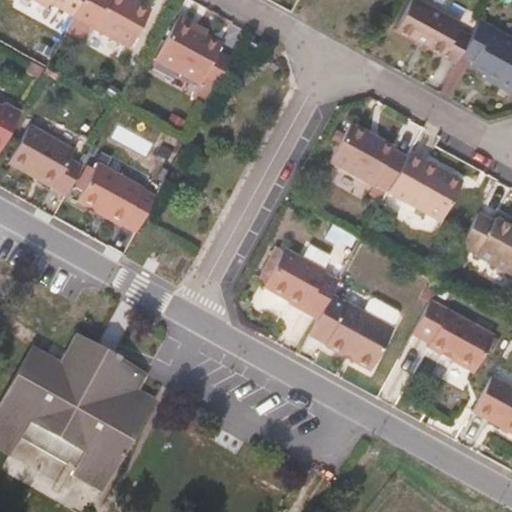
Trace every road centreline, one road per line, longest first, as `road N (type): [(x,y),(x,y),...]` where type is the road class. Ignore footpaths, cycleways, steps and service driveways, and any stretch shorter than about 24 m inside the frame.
road 1 (residential): [(191,318),(511,494)]
road 2 (residential): [(191,318),(330,61)]
road 3 (residential): [(0,214),(191,318)]
road 4 (residential): [(330,61),(484,142),(511,132)]
road 5 (residential): [(223,0),(330,61)]
